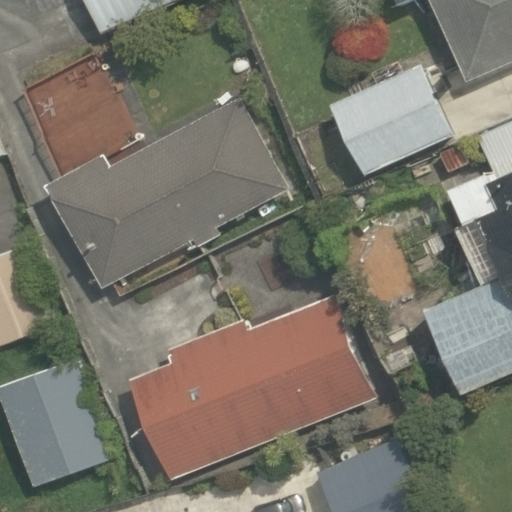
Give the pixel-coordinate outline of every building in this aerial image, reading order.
[(98,0),(113,33),(188,0),(98,0)] [(511,0),(437,0),(466,73),(511,55),(511,0)] [(462,128),(431,54),(323,99),(354,173),(462,128)] [(94,55),(29,84),(59,154),(125,125),(94,55)] [(121,153),(62,185),(118,289),(203,243),(207,248),(234,234),(230,228),(303,188),(256,97),(128,165),(121,153)] [(0,162),(18,154),(0,110),(0,162)] [(511,115),(479,128),(492,155),(443,176),(491,283),(432,309),(471,395),(511,376),(511,115)] [(0,348),(69,322),(39,244),(0,258),(0,348)] [(187,363),(146,379),(185,480),(387,398),(348,294),(262,329),(258,319),(183,350),(187,363)] [(125,458),(90,359),(11,387),(46,486),(125,458)] [(445,511),(412,436),(332,471),(350,511),(445,511)]
